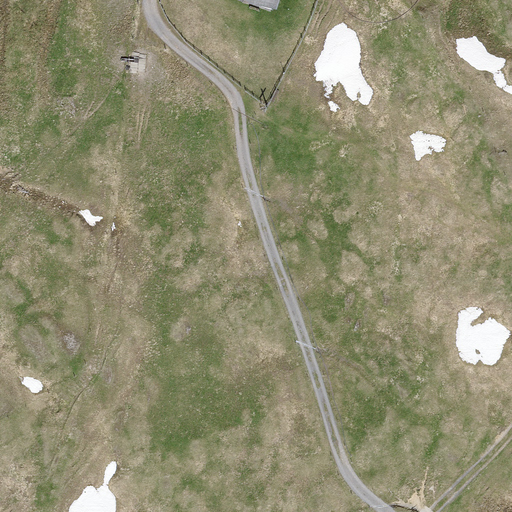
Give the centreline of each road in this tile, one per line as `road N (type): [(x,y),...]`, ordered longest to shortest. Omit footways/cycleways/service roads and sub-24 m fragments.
road 1 (track): [(243,123),(245,164),(345,470),(388,511)]
road 2 (track): [(152,0),(160,33),(234,95),(243,123)]
